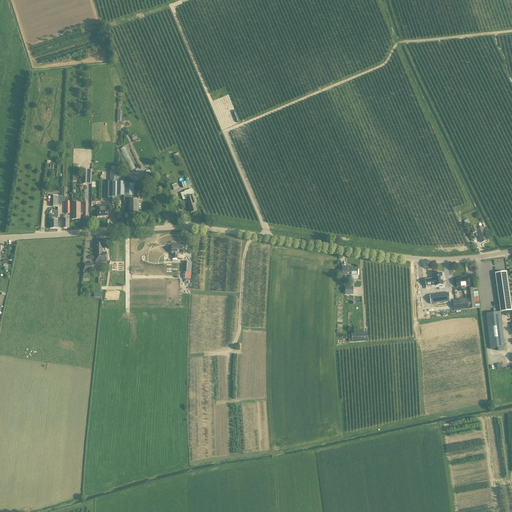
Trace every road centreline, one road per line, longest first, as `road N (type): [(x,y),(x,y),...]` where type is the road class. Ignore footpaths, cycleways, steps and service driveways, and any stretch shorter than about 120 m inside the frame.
road 1 (unclassified): [(0,238),(176,226),(400,257),(511,251)]
road 2 (unknown): [(477,257),(486,350),(506,348),(506,315)]
